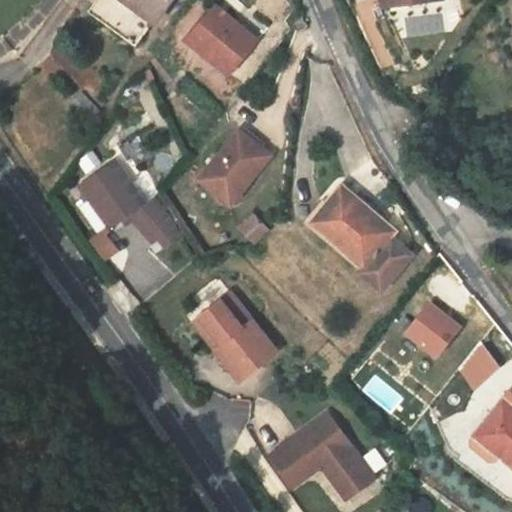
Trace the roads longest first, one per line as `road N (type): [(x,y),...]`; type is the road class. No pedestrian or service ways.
road 1 (primary): [(0,163),(195,420),(245,511)]
road 2 (residential): [(511,325),(377,129),(317,0)]
